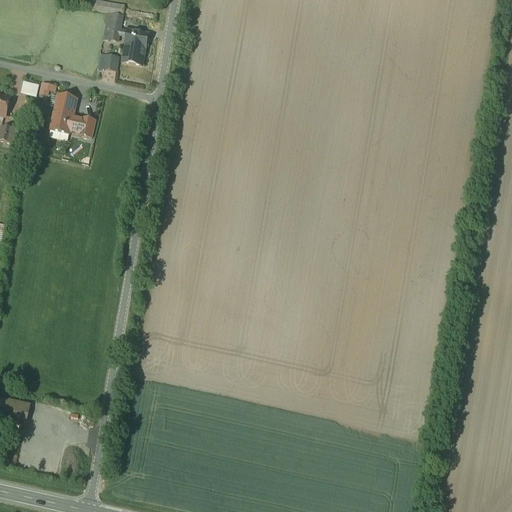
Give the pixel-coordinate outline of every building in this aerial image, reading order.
[(103,41),(118,43),(120,32),(122,18),(111,16),(110,22),(107,22),(103,41)] [(148,37),(129,33),(126,46),(125,51),(123,64),(142,68),(145,52),(148,37)] [(118,62),(105,60),(102,74),(115,77),(118,62)] [(39,88),(22,84),(21,96),(37,100),(39,88)] [(9,99),(0,97),(0,123),(3,124),(9,99)] [(73,111),(54,107),(48,136),(67,140),(73,111)] [(21,134),(2,131),(0,141),(0,146),(18,150),(21,134)] [(76,147),(65,145),(61,163),(73,166),(76,147)] [(22,421),(0,415),(0,431),(18,435),(22,421)]
